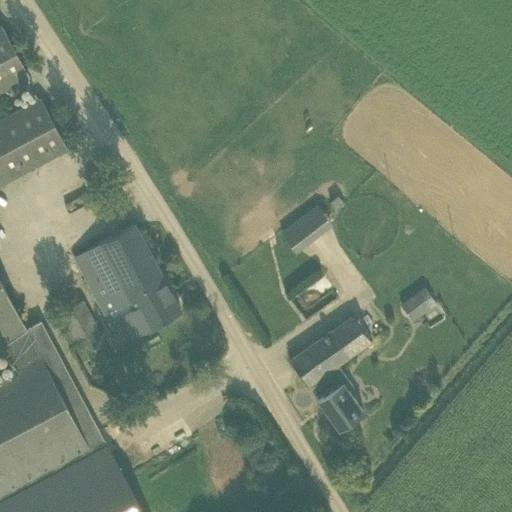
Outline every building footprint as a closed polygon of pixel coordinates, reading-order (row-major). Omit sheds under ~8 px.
[(2,25),(0,26),(0,342),(4,341),(19,369),(0,379),(0,494),(89,446),(27,328),(0,278),(0,183),(68,147),(41,97),(0,119),(0,91),(29,76),(2,25)] [(318,200),(280,228),(296,250),(334,222),(318,200)] [(110,320),(121,342),(182,310),(135,223),(75,255),(106,312),(130,300),(134,307),(110,320)] [(413,320),(437,303),(425,285),(401,302),(413,320)] [(84,299),(60,311),(76,343),(100,332),(84,299)] [(338,364),(371,340),(353,316),(290,358),(309,385),(315,380),(325,395),(318,399),(339,428),(364,410),(348,388),(353,385),(338,364)] [(89,446),(0,494),(0,511),(144,511),(116,458),(107,441),(43,320),(27,328),(89,446)]
